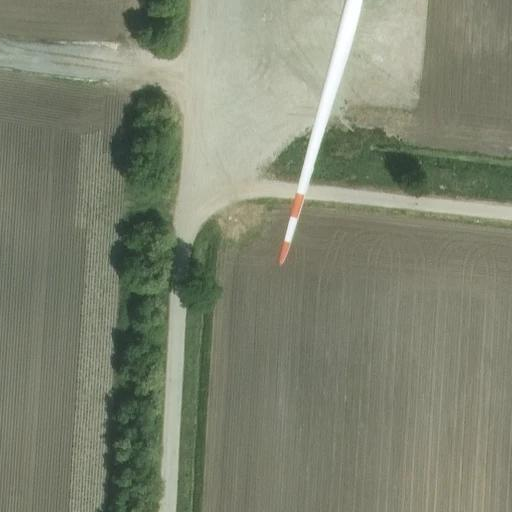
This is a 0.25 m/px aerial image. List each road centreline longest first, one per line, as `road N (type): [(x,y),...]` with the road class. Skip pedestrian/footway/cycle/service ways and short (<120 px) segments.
road 1 (track): [(184,0),(157,511)]
road 2 (track): [(172,200),(283,188),(511,206)]
